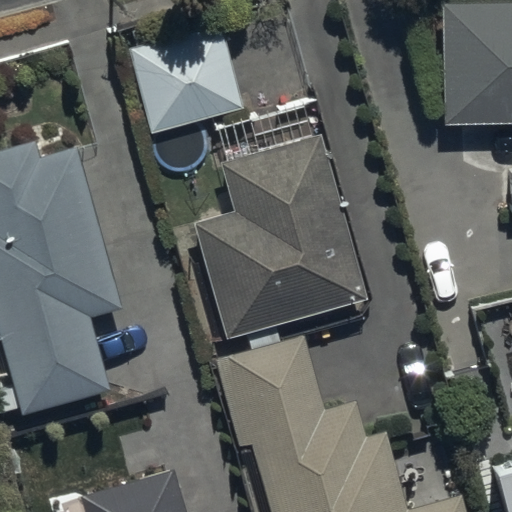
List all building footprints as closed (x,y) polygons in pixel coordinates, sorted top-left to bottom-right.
[(511,9),(440,11),(441,129),(511,127),(511,9)] [(128,55),(150,137),(241,113),(219,30),(154,47),(150,29),(131,34),(136,53),(128,55)] [(193,226),(226,343),(367,305),(323,140),(221,168),(234,215),(193,226)] [(90,322),(122,313),(76,150),(39,161),(35,147),(0,156),(0,335),(16,390),(0,394),(0,416),(19,411),(22,421),(110,396),(90,322)] [(511,511),(511,176),(509,177),(509,218),(511,217),(511,474),(495,479),(503,511),(511,511)] [(464,511),(461,499),(413,511),(403,511),(383,436),(365,441),(356,405),(322,414),(303,341),(215,365),(239,451),(251,448),(268,511),(464,511)] [(184,511),(175,473),(81,497),(84,511),(184,511)]
